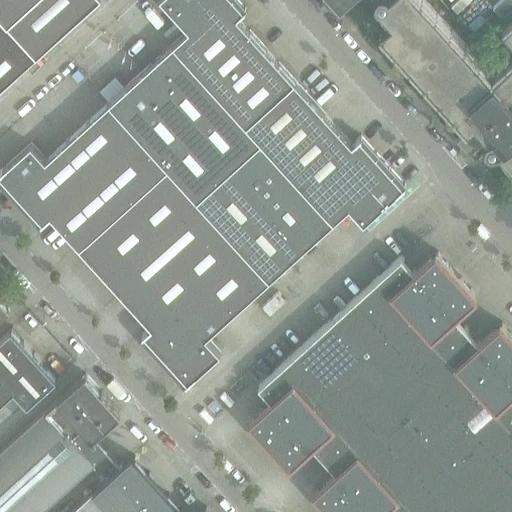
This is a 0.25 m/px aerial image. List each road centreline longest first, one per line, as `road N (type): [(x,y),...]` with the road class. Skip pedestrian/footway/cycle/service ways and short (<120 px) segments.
road 1 (unknown): [(170,424),(446,169)]
road 2 (unclassified): [(250,511),(0,237)]
road 3 (unclassified): [(292,0),(511,241)]
road 4 (unknown): [(0,111),(119,0)]
